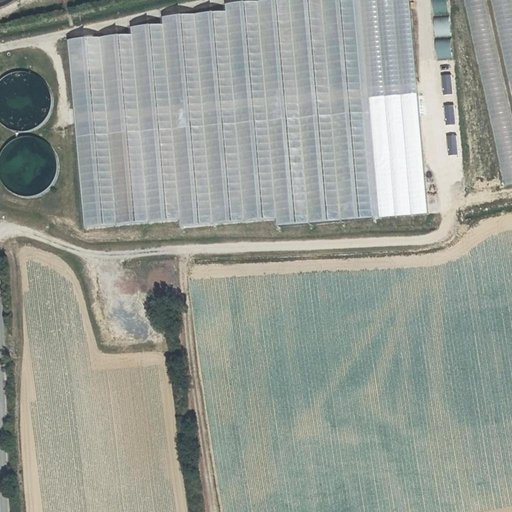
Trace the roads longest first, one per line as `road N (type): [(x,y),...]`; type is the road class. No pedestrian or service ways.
road 1 (track): [(219,0),(0,49)]
road 2 (residential): [(0,297),(8,511)]
